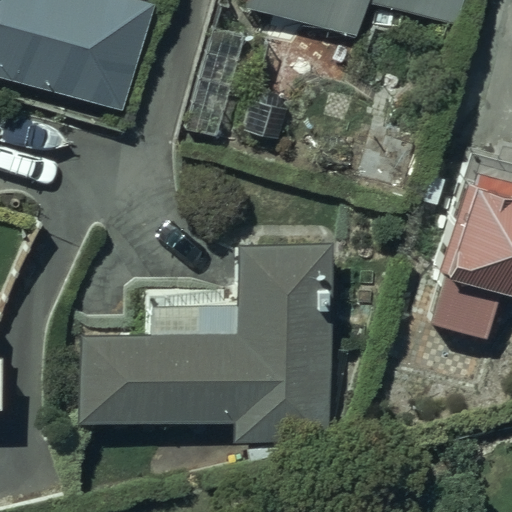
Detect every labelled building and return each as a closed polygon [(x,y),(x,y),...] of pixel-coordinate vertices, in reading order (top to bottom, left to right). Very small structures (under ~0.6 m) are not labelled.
[(0,0),(0,55),(121,94),(146,0),(0,0)] [(297,0),(356,19),(362,0),(427,0),(453,8),(455,0),(297,0)] [(245,21),(211,12),(183,112),(217,121),(245,21)] [(511,153),(468,142),(428,299),(486,314),(500,261),(511,263),(511,153)] [(330,210),(233,209),(233,269),(145,268),(145,301),(75,300),(74,402),(232,404),(231,424),(327,425),(330,210)]
